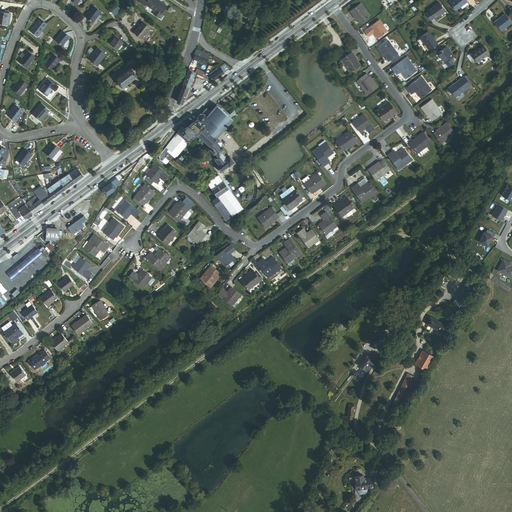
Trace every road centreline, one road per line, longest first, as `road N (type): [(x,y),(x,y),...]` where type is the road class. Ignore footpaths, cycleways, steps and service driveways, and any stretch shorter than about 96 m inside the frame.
road 1 (residential): [(331,5),(405,107),(404,120),(347,163),(336,188),(262,242),(219,225),(178,187),(133,245)]
road 2 (residential): [(0,81),(28,12),(48,5),(79,35),(74,103)]
road 3 (secondary): [(0,250),(114,164)]
